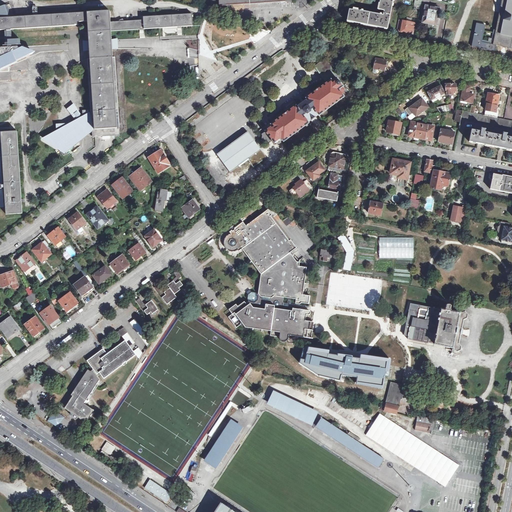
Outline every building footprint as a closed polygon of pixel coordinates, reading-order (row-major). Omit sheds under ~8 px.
[(380,0),(377,14),(353,9),(353,10),(349,10),(347,21),(387,29),(393,0),(380,0)] [(477,22),(472,46),(495,51),(496,44),(511,47),(511,0),(502,0),(495,38),(489,37),(489,40),(483,39),(486,24),(477,22)] [(88,21),(87,14),(87,12),(10,17),(6,5),(0,6),(0,30),(11,29),(80,26),(81,22),(88,21)] [(426,6),(423,22),(437,24),(440,8),(426,6)] [(87,14),(88,21),(90,58),(95,137),(118,136),(113,57),(111,31),(113,31),(113,22),(112,12),(87,14)] [(145,20),(113,22),(113,31),(194,26),(192,14),(145,17),(145,20)] [(397,31),(413,34),(415,22),(411,21),(411,18),(405,17),(404,20),(399,19),(397,31)] [(8,30),(8,43),(6,43),(6,46),(21,45),(21,39),(12,40),(11,29),(8,30)] [(8,67),(31,56),(30,55),(33,54),(23,46),(10,48),(0,48),(0,70),(1,70),(1,67),(8,67)] [(188,57),(197,57),(197,49),(188,49),(188,57)] [(314,66),(326,82),(337,73),(326,57),(314,66)] [(377,59),(374,68),(384,70),(387,61),(377,59)] [(266,148),(273,158),(278,154),(281,151),(276,145),(283,140),(285,141),(309,122),(318,115),(318,116),(344,97),(342,95),(347,91),(337,78),(333,82),(332,80),(308,97),(309,99),(296,109),(294,107),(272,124),(273,126),(267,131),(275,142),(266,148)] [(445,84),(448,94),(451,94),(454,94),(454,91),(456,91),(456,84),(445,84)] [(464,85),(461,100),(473,103),(475,95),(470,93),(471,86),(464,85)] [(427,92),(431,100),(445,94),(441,86),(427,92)] [(489,93),(487,103),(488,103),(486,115),(498,118),(500,105),(498,105),(500,95),(489,93)] [(414,113),(416,116),(428,107),(422,99),(410,108),(409,107),(405,110),(410,116),(414,113)] [(437,108),(441,113),(445,113),(451,111),(449,105),(437,108)] [(92,130),(91,114),(89,115),(89,111),(83,111),(83,115),(76,121),(72,124),(57,125),(57,133),(46,139),(59,149),(59,148),(62,151),(60,152),(64,156),(75,147),(81,146),(81,141),(89,135),(88,133),(91,131),(92,130)] [(511,120),(504,119),(498,118),(486,115),(475,113),(471,112),(463,111),(462,117),(501,125),(511,127),(511,137),(506,137),(507,133),(504,133),(503,136),(485,132),(485,129),(482,128),(482,132),(472,130),(469,141),(479,143),(482,144),(501,148),(503,148),(511,150),(511,120)] [(399,136),(402,123),(389,121),(387,131),(393,133),(393,135),(399,136)] [(420,138),(423,124),(412,122),(410,129),(409,136),(420,138)] [(431,140),(434,126),(423,124),(420,138),(431,140)] [(452,145),(455,132),(441,129),(439,142),(452,145)] [(1,132),(7,215),(23,214),(17,131),(1,132)] [(266,143),(272,140),(266,131),(260,134),(266,143)] [(217,154),(231,172),(239,166),(242,171),(246,176),(247,175),(249,174),(250,173),(249,171),(254,167),(267,157),(248,132),(217,154)] [(149,158),(158,173),(171,165),(161,150),(149,158)] [(328,169),(343,172),(346,156),(345,157),(346,155),(345,154),(333,152),(332,153),(332,154),(331,154),(328,169)] [(390,173),(399,175),(398,178),(407,179),(408,172),(410,164),(401,162),(401,160),(395,159),(395,161),(393,160),(392,168),(390,173)] [(427,160),(425,172),(429,173),(430,169),(432,170),(434,169),(435,166),(432,165),(433,161),(427,160)] [(307,171),(313,181),(320,176),(319,174),(325,170),(319,162),(307,171)] [(131,178),(140,190),(151,182),(141,169),(136,172),(137,174),(131,178)] [(441,190),(442,185),(448,186),(451,173),(434,170),(430,188),(441,190)] [(332,174),(329,188),(340,190),(342,180),(338,179),(338,175),(332,174)] [(511,177),(502,175),(502,176),(493,174),(493,175),(490,189),(511,193),(511,177)] [(416,175),(414,183),(423,185),(424,177),(416,175)] [(113,186),(123,198),(132,191),(122,178),(113,186)] [(302,180),(296,184),(298,186),(295,189),(300,195),(301,197),(309,191),(302,180)] [(313,187),(307,180),(304,182),(309,190),(313,187)] [(161,189),(159,199),(157,199),(155,211),(163,211),(164,200),(166,201),(167,190),(161,189)] [(319,189),(317,197),(337,201),(339,192),(335,191),(335,192),(319,189)] [(99,196),(108,208),(116,201),(108,190),(99,196)] [(410,206),(419,208),(420,200),(416,199),(417,194),(412,193),(410,206)] [(183,208),(189,217),(199,209),(193,201),(183,208)] [(372,201),(369,213),(381,215),(384,203),(372,201)] [(451,221),(464,223),(467,207),(463,206),(463,208),(458,207),(458,208),(454,207),(451,221)] [(108,221),(97,207),(87,215),(98,228),(108,221)] [(237,250),(238,250),(239,251),(242,249),(261,274),(258,293),(257,294),(256,293),(252,292),(248,294),(248,295),(247,299),(249,301),(248,301),(248,302),(246,303),(245,302),(238,306),(236,304),(229,310),(232,314),(228,317),(236,328),(242,324),(245,327),(262,330),(263,327),(271,328),(271,331),(271,336),(280,337),(281,339),(284,341),(286,341),(288,340),(289,338),(289,335),(291,324),(295,325),(297,311),(293,311),(282,309),(282,306),(283,302),(283,297),(288,298),(296,299),(296,304),(300,304),(302,303),(309,304),(310,296),(303,295),(307,267),(299,266),(299,265),(295,264),(292,259),(294,258),(290,253),(296,248),(297,248),(268,209),(246,226),(243,222),(234,228),(235,229),(233,231),(232,230),(230,232),(231,234),(229,234),(227,236),(224,241),(224,244),(225,248),(231,252),(234,252),(237,250)] [(69,220),(77,230),(86,223),(78,213),(69,220)] [(292,222),(289,217),(283,221),(287,226),(292,222)] [(498,231),(500,233),(504,233),(502,240),(504,240),(503,242),(511,243),(511,223),(502,222),(501,225),(499,226),(498,231)] [(55,244),(65,237),(58,228),(49,236),(55,244)] [(145,236),(153,247),(162,240),(161,238),(163,237),(157,228),(145,236)] [(144,244),(133,229),(130,231),(139,243),(141,246),(141,247),(144,244)] [(414,259),(414,237),(380,237),(380,258),(414,259)] [(45,246),(42,242),(33,250),(42,261),(51,254),(45,246)] [(129,251),(136,260),(146,252),(141,247),(141,246),(139,243),(129,251)] [(69,245),(64,249),(71,258),(77,253),(69,245)] [(320,255),(322,255),(321,257),(320,257),(319,261),(327,262),(328,258),(329,258),(330,258),(331,258),(332,258),(332,257),(332,256),(332,255),(331,255),(330,254),(329,254),(330,251),(321,249),(320,255)] [(23,269),(25,271),(35,263),(33,261),(27,253),(17,260),(23,269)] [(129,265),(122,255),(108,265),(113,272),(116,270),(118,273),(129,265)] [(95,285),(76,260),(74,262),(85,277),(90,284),(93,287),(95,285)] [(93,275),(99,284),(111,275),(105,266),(93,275)] [(158,285),(154,287),(158,293),(166,303),(169,300),(171,301),(171,302),(171,301),(172,302),(174,302),(174,301),(174,299),(177,297),(175,294),(177,292),(178,293),(180,292),(181,291),(180,290),(179,288),(183,285),(179,279),(182,277),(177,270),(174,273),(177,277),(173,280),(173,281),(174,282),(173,283),(172,282),(168,285),(170,288),(166,291),(167,292),(165,293),(164,292),(163,290),(162,291),(158,285)] [(0,281),(1,285),(2,287),(8,285),(17,282),(16,280),(14,271),(0,275),(0,281)] [(74,285),(84,297),(91,292),(94,289),(93,287),(90,284),(85,277),(74,285)] [(349,296),(347,312),(370,315),(372,300),(379,301),(381,285),(375,284),(376,282),(358,279),(355,297),(349,296)] [(29,303),(38,297),(34,292),(29,295),(25,298),(29,303)] [(59,301),(67,311),(77,304),(78,303),(70,292),(59,301)] [(140,298),(137,301),(147,315),(151,312),(152,314),(154,314),(155,314),(156,313),(156,312),(158,310),(158,309),(152,300),(147,304),(148,305),(147,306),(146,304),(145,304),(144,304),(140,298)] [(13,307),(16,311),(23,306),(20,302),(13,307)] [(445,310),(410,303),(404,335),(408,336),(408,339),(453,348),(454,349),(456,351),(461,350),(462,345),(459,343),(461,331),(463,319),(467,317),(468,313),(464,310),(459,312),(450,311),(451,306),(450,305),(448,304),(447,304),(447,305),(446,305),(445,310)] [(41,313),(49,324),(59,317),(50,306),(41,313)] [(297,309),(293,308),(293,311),(297,311),(295,325),(291,324),(289,335),(309,338),(311,322),(309,322),(305,321),(300,320),(302,310),(297,309)] [(302,310),(300,320),(305,321),(306,315),(308,315),(309,315),(310,315),(310,314),(310,313),(311,312),(310,312),(310,311),(309,311),(307,310),(306,310),(304,310),(302,309),(302,310)] [(0,324),(0,327),(8,338),(19,329),(10,317),(0,324)] [(25,325),(34,336),(44,329),(39,322),(35,317),(25,325)] [(130,323),(148,347),(153,339),(150,336),(149,337),(135,319),(130,323)] [(124,327),(117,332),(121,337),(122,336),(128,332),(127,332),(124,327)] [(128,332),(122,336),(125,339),(136,355),(140,359),(144,353),(128,332)] [(104,379),(136,355),(125,339),(109,352),(107,353),(102,347),(99,350),(100,351),(87,361),(97,374),(100,372),(104,379)] [(383,386),(387,361),(360,358),(360,359),(329,354),(329,352),(308,349),(306,361),(301,360),(301,364),(321,376),(343,381),(345,374),(359,376),(359,382),(383,386)] [(69,402),(82,411),(78,417),(84,422),(90,414),(92,415),(94,410),(84,403),(88,397),(92,391),(100,380),(92,370),(91,371),(88,370),(80,383),(75,389),(71,395),(73,396),(69,402)] [(384,411),(397,414),(403,386),(391,383),(387,384),(383,402),(386,403),(384,411)] [(268,404),(312,425),(318,412),(317,412),(316,415),(310,412),(311,409),(280,394),(278,398),(273,395),(274,392),(268,404)] [(69,402),(65,408),(78,417),(82,411),(69,402)] [(48,421),(58,427),(64,417),(65,417),(55,411),(54,410),(54,411),(48,421)] [(446,486),(460,463),(378,414),(364,437),(446,486)] [(133,458),(173,484),(207,432),(189,430),(191,428),(198,428),(190,423),(190,422),(188,418),(184,415),(178,418),(177,420),(175,419),(153,428),(153,429),(143,433),(143,434),(132,433),(125,436),(126,438),(126,441),(128,446),(129,447),(133,458)] [(417,416),(414,430),(429,433),(433,419),(417,416)] [(362,444),(358,442),(360,439),(350,432),(347,435),(321,418),(315,427),(378,468),(384,459),(362,444)] [(205,460),(208,462),(234,422),(234,421),(232,420),(205,460)] [(205,461),(217,468),(243,428),(234,421),(234,422),(208,462),(205,460),(205,461)] [(102,449),(111,455),(115,448),(107,442),(102,449)] [(386,464),(381,470),(393,479),(398,472),(386,464)] [(145,487),(167,502),(172,494),(150,479),(145,487)] [(233,511),(220,503),(214,511),(233,511)]
